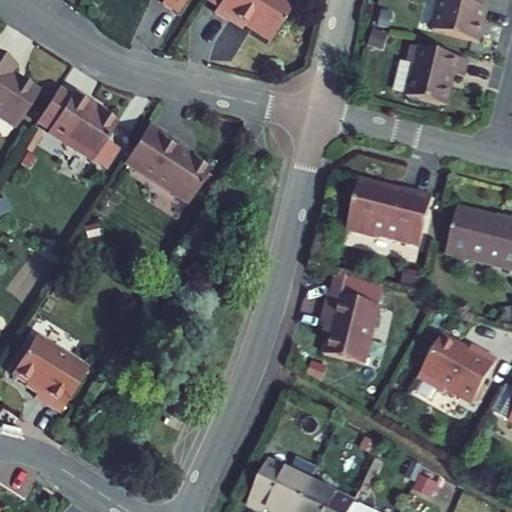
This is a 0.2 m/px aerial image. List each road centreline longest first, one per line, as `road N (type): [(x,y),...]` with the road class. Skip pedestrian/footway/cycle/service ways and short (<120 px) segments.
road 1 (residential): [(187,511),(268,318),(318,114)]
road 2 (residential): [(318,114),(122,69),(5,0)]
road 3 (residential): [(498,156),(318,114)]
road 4 (residential): [(0,445),(53,460),(132,511)]
